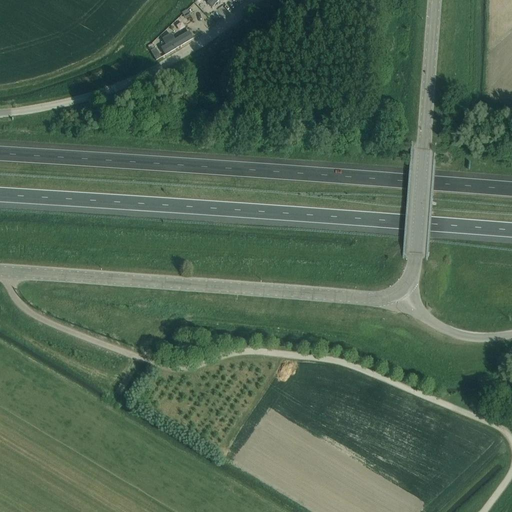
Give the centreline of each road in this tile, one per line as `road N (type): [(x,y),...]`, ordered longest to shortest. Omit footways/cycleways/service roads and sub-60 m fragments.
road 1 (unclassified): [(511,442),(492,424),(334,361),(236,352),(161,366),(31,315),(13,296),(8,271)]
road 2 (motorway): [(0,194),(511,229)]
road 3 (motorway): [(511,188),(0,154)]
road 4 (tertiary): [(398,294),(370,300),(8,271)]
road 5 (tertiary): [(398,294),(409,286),(415,254),(434,0)]
road 6 (unclassified): [(0,112),(91,95),(158,69),(252,0)]
road 7 (unclassified): [(511,337),(445,332),(398,294)]
